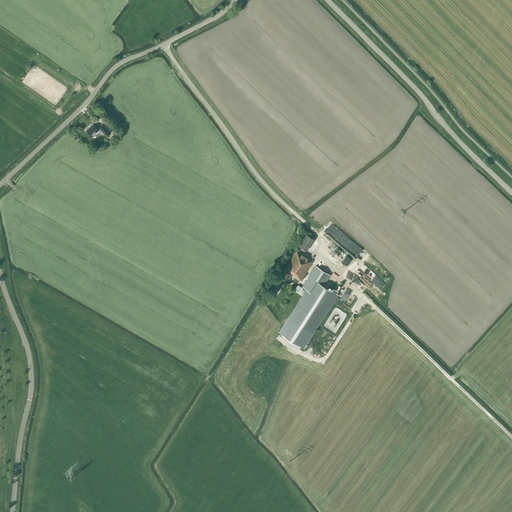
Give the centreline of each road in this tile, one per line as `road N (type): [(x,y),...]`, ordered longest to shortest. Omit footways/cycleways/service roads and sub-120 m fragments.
road 1 (track): [(311,256),(511,440)]
road 2 (unclassified): [(311,256),(319,240),(246,165),(162,47)]
road 3 (tertiary): [(326,0),(511,192)]
road 4 (unclassified): [(12,511),(31,378),(0,272)]
road 5 (unclassified): [(0,186),(114,69),(162,47)]
